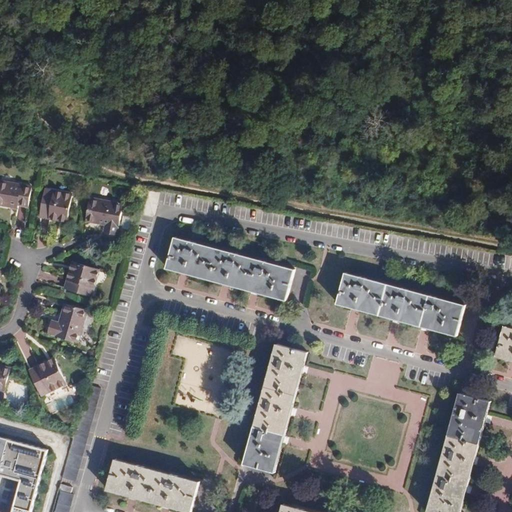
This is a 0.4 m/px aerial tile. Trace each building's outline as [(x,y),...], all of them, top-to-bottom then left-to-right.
[(33,186),(1,180),(0,185),(0,204),(18,208),(19,205),(28,207),(33,186)] [(73,194),(46,189),(41,217),(60,220),(68,222),(68,218),(73,194)] [(124,204),(91,198),(87,221),(106,225),(105,233),(118,235),(124,204)] [(296,269),(176,238),(168,269),(184,273),(226,284),(255,292),(287,300),(296,269)] [(100,270),(77,263),(75,270),(71,269),(66,287),(93,296),(100,270)] [(466,305),(346,273),(338,304),(356,308),(400,320),(427,328),(458,336),(466,305)] [(60,323),(53,321),(49,333),(80,342),(89,310),(66,304),(60,323)] [(511,327),(505,326),(496,357),(511,361),(511,327)] [(245,464),(276,473),(285,441),(292,412),(304,368),(308,352),(277,344),(245,464)] [(56,357),(49,361),(31,370),(43,396),(68,383),(58,361),(56,357)] [(0,389),(6,391),(12,368),(0,364),(0,389)] [(77,430),(64,478),(76,482),(102,389),(89,385),(85,403),(77,429),(77,430)] [(428,511),(461,511),(468,489),(475,462),(487,418),(491,402),(460,394),(428,511)] [(30,511),(48,451),(0,437),(0,476),(19,481),(10,511),(2,511),(0,511),(30,511)] [(192,511),(200,482),(116,460),(108,490),(133,497),(166,506),(188,511),(192,511)] [(62,492),(56,511),(70,511),(75,496),(62,492)]
